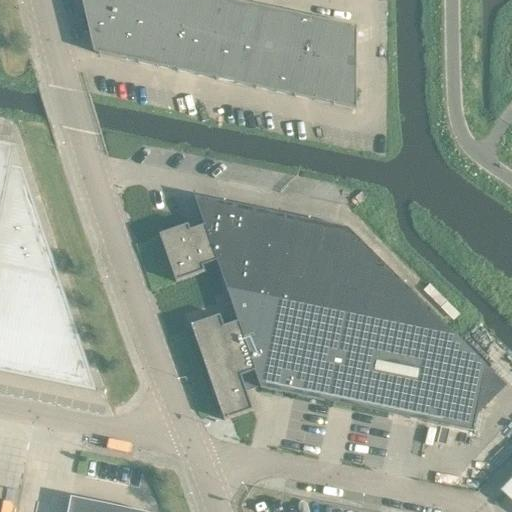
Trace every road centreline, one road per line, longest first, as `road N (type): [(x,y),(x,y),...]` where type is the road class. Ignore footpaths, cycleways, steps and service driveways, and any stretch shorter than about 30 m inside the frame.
road 1 (unclassified): [(196,447),(121,252),(44,0)]
road 2 (unclassified): [(475,511),(462,499),(196,447)]
road 3 (unclassified): [(196,447),(0,406)]
